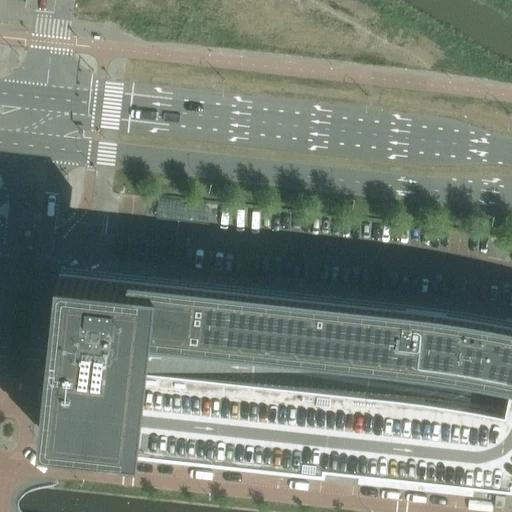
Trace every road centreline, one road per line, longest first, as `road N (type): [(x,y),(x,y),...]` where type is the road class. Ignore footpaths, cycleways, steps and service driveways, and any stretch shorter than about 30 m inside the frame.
road 1 (secondary): [(511,152),(45,96)]
road 2 (secondary): [(57,147),(511,199)]
road 3 (residential): [(438,511),(7,462)]
road 4 (residential): [(7,462),(22,442),(57,147)]
road 5 (residential): [(13,218),(0,365)]
